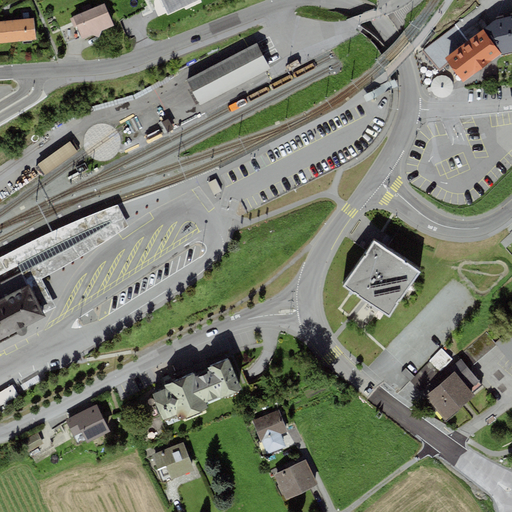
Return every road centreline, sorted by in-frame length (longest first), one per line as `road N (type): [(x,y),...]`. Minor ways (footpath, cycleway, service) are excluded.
road 1 (tertiary): [(0,74),(119,65),(289,1),(336,1),(381,25),(405,63),(408,109),(374,177)]
road 2 (unclassified): [(309,310),(207,331),(0,433)]
road 3 (tertiary): [(439,444),(354,377),(322,342),(309,310)]
road 4 (residential): [(374,177),(440,225),(481,227),(511,209)]
road 5 (tertiary): [(374,177),(316,261),(309,310)]
